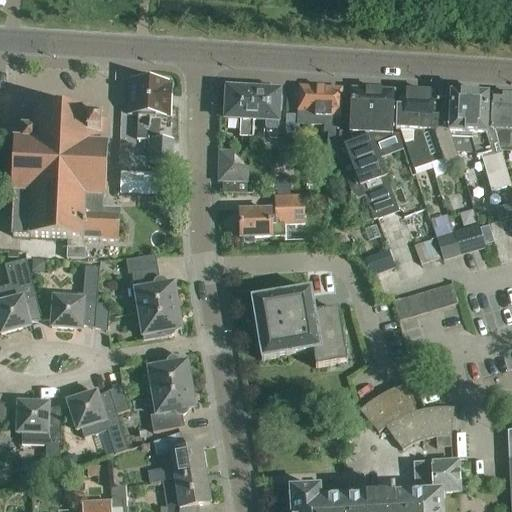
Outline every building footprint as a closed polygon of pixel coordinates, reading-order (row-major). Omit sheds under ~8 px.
[(137,142),(148,143),(152,84),(144,84),(144,81),(135,81),(135,83),(131,83),(129,117),(138,118),(137,142)] [(152,84),(148,143),(152,143),(150,166),(172,167),(173,144),(159,143),(160,122),(167,122),(167,119),(171,119),(172,89),(168,88),(168,85),(164,85),(164,83),(155,82),(155,84),(152,84)] [(253,92),(245,92),(245,87),(234,87),(230,92),(227,92),(226,122),(242,123),(241,139),(242,139),(242,143),(251,144),(252,123),(253,92)] [(253,88),(253,92),(252,123),(267,124),(267,132),(270,141),(276,141),(277,137),(278,125),(277,125),(279,95),(273,95),(270,89),(253,88)] [(328,144),(339,145),(340,135),(342,92),(300,90),(298,118),(286,117),(285,137),(297,138),(298,127),(325,127),(325,134),(329,134),(328,144)] [(399,213),(370,137),(392,137),(394,94),(352,92),(350,136),(340,135),(339,145),(338,157),(338,160),(354,203),(364,199),(373,223),(399,213)] [(430,166),(429,161),(420,133),(421,95),(397,94),(395,133),(414,134),(413,145),(405,148),(413,173),(430,166)] [(458,164),(451,141),(449,133),(451,102),(439,102),(440,96),(421,95),(420,133),(429,161),(441,157),(443,165),(445,169),(458,164)] [(449,133),(451,141),(472,142),(477,162),(482,160),(492,194),(511,189),(501,156),(500,152),(494,132),(490,132),(492,99),(451,97),(451,102),(449,133)] [(511,99),(492,99),(490,132),(494,132),(500,152),(511,149),(511,142),(511,99)] [(15,130),(11,197),(14,197),(12,239),(118,245),(120,215),(102,214),(102,201),(105,201),(109,125),(89,124),(89,114),(72,113),(72,112),(54,111),(53,112),(36,111),(35,131),(15,130)] [(134,160),(135,147),(120,147),(119,172),(147,173),(147,160),(134,160)] [(222,184),(222,196),(247,196),(247,170),(246,170),(234,158),(234,155),(219,155),(219,184),(222,184)] [(164,198),(165,178),(121,176),(121,196),(164,198)] [(290,195),(290,182),(277,182),(277,195),(290,195)] [(275,214),(240,215),(241,241),(271,240),(271,239),(285,239),(284,228),(305,227),(304,199),(275,200),(275,214)] [(511,207),(496,212),(499,223),(511,219),(511,207)] [(475,225),(472,214),(464,216),(462,221),(464,229),(475,225)] [(479,227),(453,235),(459,256),(486,248),(481,231),(479,227)] [(489,229),(481,231),(486,248),(494,245),(489,229)] [(459,256),(453,235),(436,240),(443,261),(455,257),(459,256)] [(433,243),(414,250),(421,268),(440,262),(433,243)] [(67,262),(85,262),(85,251),(67,251),(67,262)] [(8,255),(7,264),(18,264),(19,255),(8,255)] [(158,272),(156,259),(127,264),(129,278),(132,277),(158,272)] [(0,334),(1,337),(30,330),(29,325),(42,324),(26,262),(4,268),(10,288),(0,290),(0,334)] [(33,263),(32,275),(40,276),(44,272),(45,264),(33,263)] [(82,329),(95,332),(97,307),(100,271),(85,270),(83,297),(59,295),(58,301),(54,301),(51,331),(81,333),(82,329)] [(132,277),(139,316),(177,310),(173,287),(166,288),(165,287),(165,286),(163,285),(162,284),(160,284),(158,272),(132,277)] [(452,287),(442,290),(448,309),(458,306),(452,287)] [(442,290),(432,293),(438,312),(448,309),(442,290)] [(313,355),(316,371),(347,366),(338,313),(315,317),(311,292),(251,302),(262,364),(313,355)] [(432,293),(423,296),(428,315),(438,312),(432,293)] [(423,296),(413,299),(418,318),(428,315),(423,296)] [(413,299),(403,302),(409,321),(418,318),(413,299)] [(409,321),(403,302),(393,305),(399,323),(409,321)] [(97,307),(95,332),(108,335),(110,308),(97,307)] [(177,310),(139,316),(144,344),(170,340),(171,339),(172,338),(173,338),(173,337),(173,336),(174,335),(174,334),(181,333),(177,310)] [(148,367),(152,395),(191,388),(187,365),(179,366),(178,365),(178,364),(177,364),(176,363),(175,363),(174,363),(173,363),(148,367)] [(404,388),(397,391),(403,404),(406,403),(407,403),(412,401),(408,387),(404,388)] [(121,388),(109,394),(117,418),(130,414),(121,388)] [(191,388),(152,395),(156,418),(150,419),(153,436),(185,430),(183,419),(184,418),(185,418),(186,417),(186,415),(187,414),(187,413),(194,412),(191,388)] [(393,392),(387,395),(394,408),(397,407),(400,405),(403,404),(397,391),(393,392)] [(117,418),(109,394),(98,400),(96,396),(68,405),(77,434),(81,433),(84,442),(107,434),(115,458),(129,454),(117,418)] [(383,397),(377,401),(385,413),(389,411),(394,408),(387,395),(383,397)] [(374,403),(368,407),(376,419),(379,417),(380,416),(383,414),(385,413),(377,401),(374,403)] [(406,419),(407,418),(411,417),(413,416),(416,415),(412,401),(407,403),(406,403),(403,404),(400,405),(406,419)] [(396,423),(398,422),(402,421),(403,420),(406,419),(400,405),(397,407),(394,408),(389,411),(396,423)] [(0,439),(11,409),(0,406),(0,439)] [(19,407),(18,437),(22,437),(21,449),(46,449),(45,481),(60,476),(62,411),(48,412),(48,408),(19,407)] [(359,414),(369,425),(372,422),(376,419),(368,407),(363,411),(359,414)] [(387,429),(389,428),(392,426),(394,425),(396,423),(389,411),(385,413),(383,414),(380,416),(379,417),(387,429)] [(433,412),(435,426),(440,426),(444,426),(444,411),(440,411),(433,412)] [(444,411),(444,426),(448,426),(453,426),(454,412),(450,411),(444,411)] [(423,413),(426,428),(429,427),(435,426),(433,412),(429,412),(423,413)] [(413,416),(418,430),(422,429),(426,428),(423,413),(418,415),(416,415),(413,416)] [(403,420),(409,433),(415,431),(418,430),(413,416),(411,417),(407,418),(406,419),(403,420)] [(382,433),(385,430),(387,429),(379,417),(376,419),(372,422),(369,425),(378,436),(382,433)] [(394,425),(402,437),(406,435),(409,433),(403,420),(402,421),(398,422),(396,423),(394,425)] [(385,430),(394,442),(399,439),(402,437),(394,425),(392,426),(389,428),(387,429),(385,430)] [(429,427),(426,428),(429,442),(433,441),(436,441),(435,426),(429,427)] [(440,426),(435,426),(436,441),(441,440),(444,440),(444,426),(440,426)] [(448,426),(444,426),(444,440),(447,440),(450,441),(451,441),(453,426),(448,426)] [(422,429),(418,430),(422,444),(427,442),(429,442),(426,428),(422,429)] [(415,431),(409,433),(415,446),(419,445),(422,444),(418,430),(415,431)] [(406,435),(402,437),(409,450),(411,448),(415,446),(409,433),(406,435)] [(162,457),(167,485),(205,479),(202,463),(204,463),(202,454),(201,454),(200,450),(186,452),(179,436),(153,446),(157,459),(162,457)] [(399,439),(394,442),(403,454),(406,452),(409,450),(402,437),(399,439)] [(1,438),(0,441),(0,448),(9,451),(12,442),(1,438)] [(74,457),(63,461),(67,473),(79,468),(74,457)] [(460,496),(458,465),(414,467),(416,497),(394,498),(394,496),(391,496),(391,498),(320,502),(319,491),(290,493),(291,511),(441,511),(441,497),(460,496)] [(105,470),(88,470),(89,481),(100,480),(100,486),(106,486),(105,470)] [(197,511),(198,509),(210,507),(209,502),(210,502),(209,493),(208,493),(205,479),(167,485),(163,485),(167,511),(160,510),(160,511),(197,511)]
